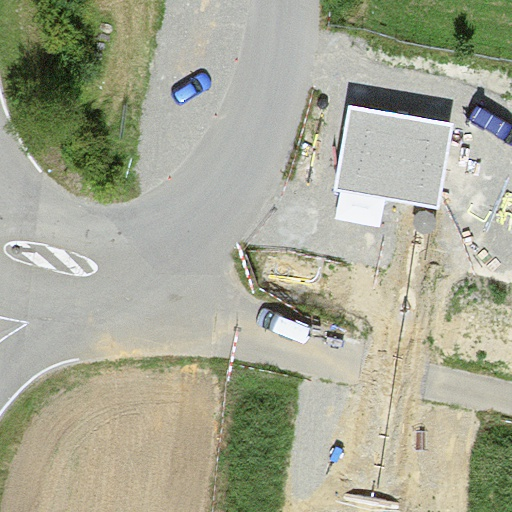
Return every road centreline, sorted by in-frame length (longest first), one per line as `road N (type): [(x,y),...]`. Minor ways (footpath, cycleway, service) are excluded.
road 1 (track): [(0,256),(116,272),(187,323),(511,395)]
road 2 (primary): [(0,377),(116,272)]
